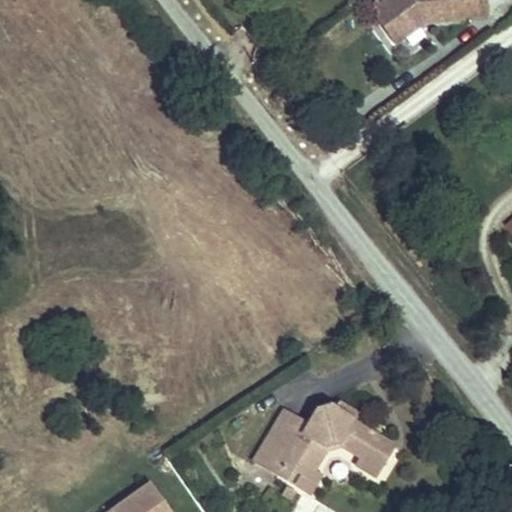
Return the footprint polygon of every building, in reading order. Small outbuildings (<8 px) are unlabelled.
[(391,0),(383,6),(407,37),(424,25),(466,21),(465,19),(490,17),(488,0),(391,0)] [(383,6),(375,12),(398,44),(407,37),(383,6)] [(511,212),(499,223),(511,237),(511,212)] [(252,469),(305,502),(317,482),(310,478),(325,454),(344,454),(362,466),(359,471),(376,481),(394,452),(353,427),(355,424),(338,414),(334,421),(326,416),(314,419),(304,435),(282,421),(252,469)] [(161,511),(148,493),(122,511),(161,511)]
